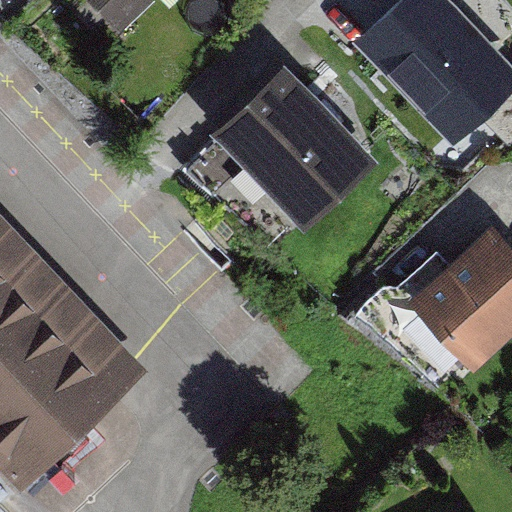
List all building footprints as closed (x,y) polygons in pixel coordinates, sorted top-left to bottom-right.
[(99,0),(121,23),(145,0),(99,0)] [(511,89),(511,76),(440,0),(414,0),(365,46),(454,143),(511,89)] [(287,76),(223,136),(306,224),(369,164),(287,76)] [(0,459),(20,481),(149,362),(0,202),(0,459)] [(511,233),(494,215),(409,296),(476,367),(511,332),(511,233)]
